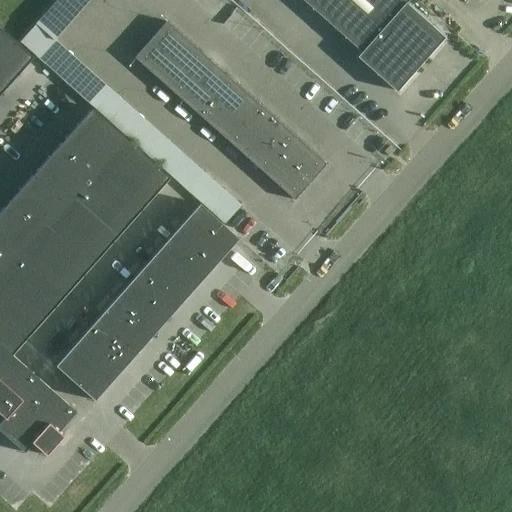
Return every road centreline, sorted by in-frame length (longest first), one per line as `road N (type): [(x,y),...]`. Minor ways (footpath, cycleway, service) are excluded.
road 1 (unclassified): [(119,511),(511,70)]
road 2 (unknown): [(0,440),(45,465),(68,455),(136,369)]
road 3 (unknown): [(0,200),(90,98)]
